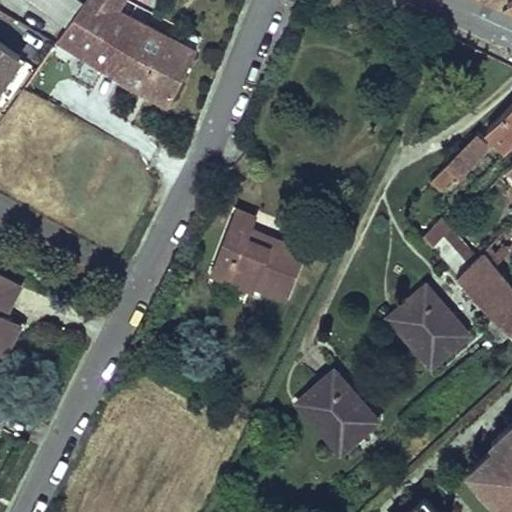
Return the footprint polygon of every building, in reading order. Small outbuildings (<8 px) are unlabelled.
[(32,0),(67,25),(83,1),(81,0),(32,0)] [(84,0),(83,1),(67,25),(58,38),(121,76),(120,78),(170,104),(183,78),(197,49),(116,9),(122,0),(84,0)] [(354,0),(358,2),(358,0),(333,0),(331,4),(344,10),(349,0),(354,0)] [(0,40),(0,82),(20,55),(0,40)] [(507,148),(511,142),(511,101),(487,128),(507,148)] [(478,130),(431,179),(440,188),(455,173),(459,177),(484,152),(483,150),(490,143),(478,130)] [(227,234),(212,273),(253,290),(254,286),(286,298),(305,250),(251,228),(256,216),(237,208),(227,234)] [(439,217),(423,234),(432,245),(449,229),(439,217)] [(498,237),(509,249),(511,246),(511,232),(509,228),(498,237)] [(432,245),(457,273),(475,258),(449,229),(432,245)] [(511,287),(491,264),(509,249),(498,237),(475,258),(457,273),(493,316),(508,333),(511,329),(511,287)] [(0,343),(12,319),(5,315),(19,285),(0,275),(0,343)] [(468,332),(426,284),(407,300),(395,311),(424,345),(418,349),(431,364),(468,332)] [(424,345),(395,311),(389,316),(418,349),(424,345)] [(485,323),(500,340),(508,333),(493,316),(485,323)] [(0,360),(0,361),(15,333),(20,323),(12,319),(0,343),(0,360)] [(511,329),(508,333),(500,340),(511,353),(511,329)] [(322,380),(304,396),(333,430),(327,435),(341,450),(377,418),(335,369),(322,380)] [(304,396),(298,401),(327,435),(333,430),(304,396)] [(511,511),(511,425),(464,475),(496,511),(511,511)]
